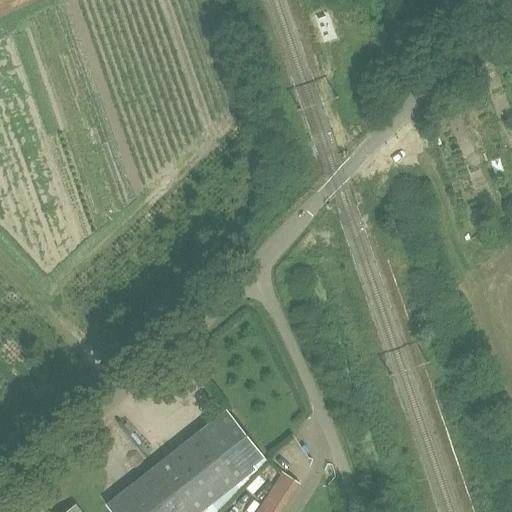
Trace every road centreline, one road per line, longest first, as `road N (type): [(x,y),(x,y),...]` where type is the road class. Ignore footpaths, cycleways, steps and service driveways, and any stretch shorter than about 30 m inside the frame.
road 1 (tertiary): [(254,266),(511,6)]
road 2 (tertiary): [(0,490),(172,352),(254,266)]
road 3 (unclassified): [(355,511),(279,310),(254,266)]
